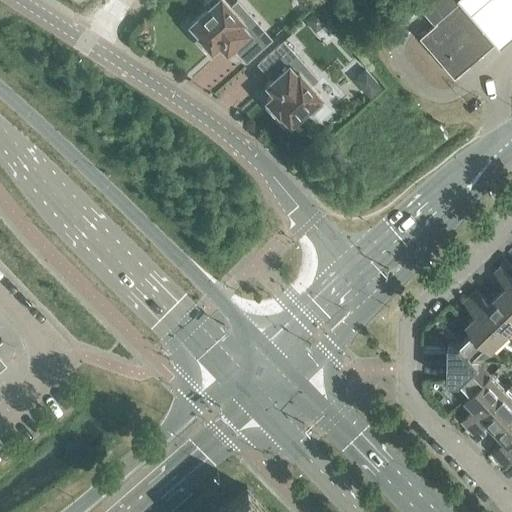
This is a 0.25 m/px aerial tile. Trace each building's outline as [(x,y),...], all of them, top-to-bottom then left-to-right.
[(204,0),(203,2),(207,6),(189,22),(198,32),(197,34),(210,48),(218,41),(226,50),(232,45),(245,60),(270,38),(236,0),(231,5),(225,0),(204,0)] [(456,75),(499,39),(500,38),(466,0),(464,0),(463,0),(429,0),(423,5),(431,15),(436,21),(438,19),(440,21),(422,36),(456,75)] [(511,40),(511,0),(463,0),(464,0),(499,39),(505,46),(511,40)] [(316,78),(283,40),(258,62),(271,78),(266,83),(273,91),(265,98),(279,113),(280,112),(289,122),(307,107),(311,111),(323,101),(318,96),(321,94),(311,83),(316,78)] [(365,71),(354,81),(369,98),(380,88),(365,71)] [(511,275),(511,262),(508,259),(502,265),(511,275)] [(508,284),(499,293),(511,306),(511,275),(502,265),(495,271),(508,284)] [(471,295),(508,334),(511,329),(511,306),(499,293),(490,302),(477,289),(471,295)] [(492,349),(508,334),(471,295),(464,301),(477,314),(468,323),(492,349)] [(450,341),(449,360),(480,361),(492,349),(468,323),(467,324),(473,330),(462,342),(450,341)] [(449,360),(449,380),(450,380),(460,380),(455,385),(467,397),(466,398),(492,373),(480,361),(449,360)] [(462,420),(468,426),(507,389),(492,373),(466,398),(475,407),(462,420)] [(488,420),(496,429),(511,413),(511,384),(507,389),(468,426),(475,433),(488,420)] [(492,451),(498,457),(511,443),(511,413),(496,429),(505,438),(492,451)] [(511,443),(498,457),(505,464),(511,456),(511,443)] [(217,511),(269,511),(247,486),(217,511)]
